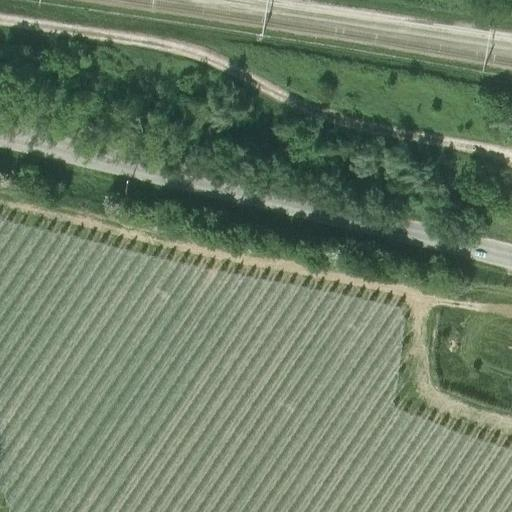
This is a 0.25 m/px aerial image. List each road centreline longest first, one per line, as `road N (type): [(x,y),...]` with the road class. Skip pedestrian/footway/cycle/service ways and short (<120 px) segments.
road 1 (track): [(0,20),(185,47),(324,115),(511,158)]
road 2 (tertiary): [(0,137),(511,259)]
